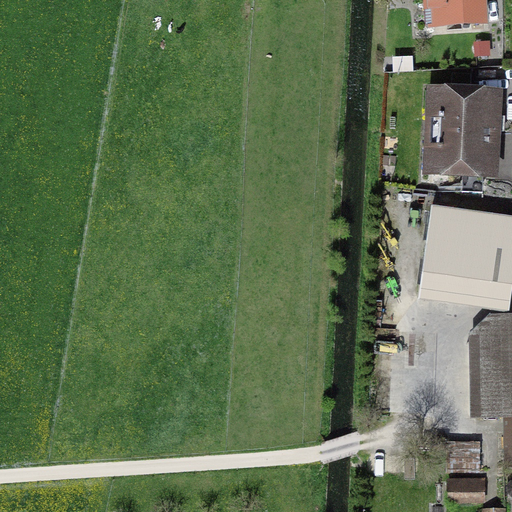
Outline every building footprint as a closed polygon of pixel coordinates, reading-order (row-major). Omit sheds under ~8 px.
[(443,26),(481,24),(479,0),(426,0),(427,11),(442,10),(443,26)] [(433,149),(432,173),(491,176),(493,133),(494,118),(495,96),(470,95),(436,93),(435,118),(429,117),(428,148),(433,149)] [(511,282),(511,220),(429,209),(418,294),(465,300),(467,282),(511,289),(511,282)] [(511,417),(511,320),(492,321),(472,337),(473,418),(511,417)] [(457,482),(449,482),(449,503),(480,502),(479,500),(479,482),(457,482)]
